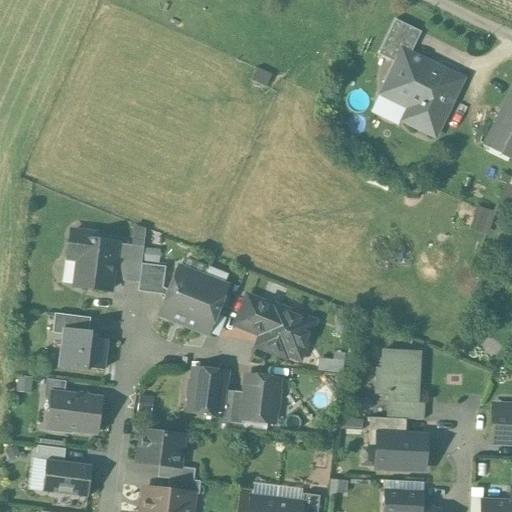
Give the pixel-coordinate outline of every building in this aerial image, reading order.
[(217,36),(226,14),(194,1),(185,22),(217,36)] [(421,33),(395,20),(378,55),(396,64),(402,51),(410,55),(421,33)] [(444,75),(421,63),(422,61),(410,55),(402,51),(396,64),(380,95),(408,109),(402,122),(435,138),(443,121),(440,120),(459,81),(444,74),(444,75)] [(511,89),(484,146),(511,159),(511,89)] [(96,236),(71,233),(68,258),(78,259),(75,287),(109,292),(113,263),(115,244),(95,242),(96,236)] [(143,248),(115,244),(113,263),(119,264),(123,282),(124,282),(139,283),(141,265),(143,248)] [(165,268),(141,265),(139,283),(138,292),(161,295),(167,298),(170,292),(162,289),(165,268)] [(225,288),(179,270),(170,292),(167,298),(160,315),(207,334),(225,288)] [(313,324),(274,308),(273,309),(247,299),(236,325),(263,335),(267,344),(265,349),(283,356),(303,348),(299,339),(308,335),(313,324)] [(90,319),(54,315),(52,334),(62,335),(63,329),(88,333),(90,319)] [(88,333),(63,329),(62,335),(58,369),(86,373),(87,369),(104,371),(107,341),(90,339),(91,333),(88,333)] [(420,353),(381,351),(381,370),(376,369),(375,394),(388,395),(388,403),(418,404),(418,403),(420,353)] [(333,359),(319,359),(318,371),(343,371),(343,352),(333,352),(333,359)] [(224,373),(194,370),(193,382),(191,382),(189,399),(191,399),(189,413),(219,417),(222,391),(224,373)] [(278,380),(248,377),(246,394),(242,420),(243,420),(272,424),(274,410),(276,410),(278,393),(276,393),(278,380)] [(66,383),(46,380),(44,397),(51,398),(52,395),(64,396),(66,383)] [(234,392),(222,391),(219,417),(218,424),(230,426),(230,424),(234,392)] [(246,394),(234,392),(230,424),(242,426),(243,420),(242,420),(246,394)] [(64,396),(52,395),(51,398),(48,423),(60,425),(64,429),(95,433),(99,401),(64,396)] [(418,404),(388,403),(387,419),(406,420),(423,421),(424,403),(418,403),(418,404)] [(511,407),(496,406),(492,410),(491,443),(511,443),(511,407)] [(387,419),(370,419),(368,446),(376,447),(377,435),(405,436),(406,420),(387,419)] [(182,437),(142,432),(138,463),(159,466),(178,468),(182,437)] [(405,436),(377,435),(376,447),(375,469),(423,471),(425,437),(405,436)] [(65,450),(37,446),(35,460),(45,462),(45,461),(63,464),(65,450)] [(63,464),(45,461),(45,462),(42,492),(87,498),(91,467),(63,464)] [(178,468),(159,466),(157,478),(169,480),(169,479),(193,482),(193,481),(195,470),(178,468)] [(193,482),(169,479),(169,480),(167,491),(192,494),(192,495),(198,496),(200,482),(193,481),(193,482)] [(167,491),(145,488),(142,511),(190,511),(192,495),(192,494),(167,491)] [(252,491),(239,489),(236,511),(248,511),(250,499),(251,499),(252,491)] [(421,495),(385,493),(383,511),(392,511),(393,510),(420,511),(421,495)] [(317,511),(319,497),(303,495),(302,506),(300,511),(317,511)] [(251,499),(250,499),(248,511),(274,511),(276,502),(251,499)] [(300,511),(302,506),(276,502),(274,511),(300,511)] [(508,511),(509,504),(482,502),(481,511),(508,511)]
